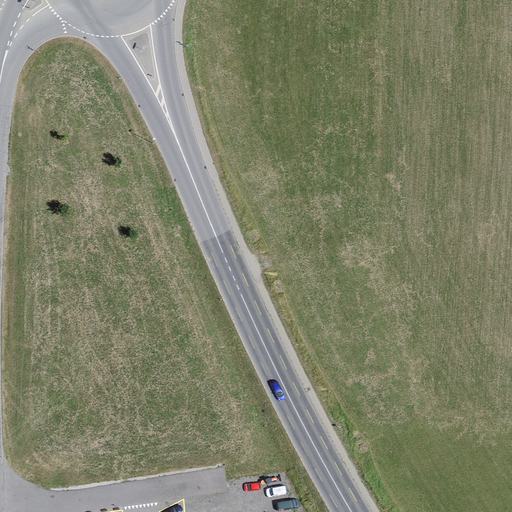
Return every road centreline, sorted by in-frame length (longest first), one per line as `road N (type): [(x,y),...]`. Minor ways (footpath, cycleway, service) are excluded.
road 1 (secondary): [(179,144),(220,250),(350,511)]
road 2 (secondary): [(84,17),(179,144)]
road 3 (secondary): [(179,144),(163,0)]
